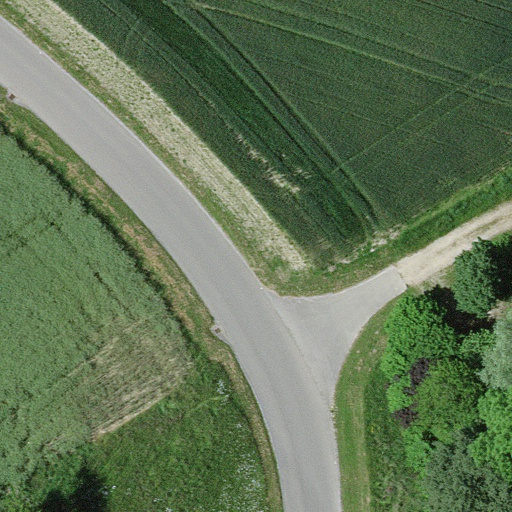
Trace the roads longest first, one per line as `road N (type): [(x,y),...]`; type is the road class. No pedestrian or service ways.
road 1 (tertiary): [(310,511),(258,324),(89,120),(0,44)]
road 2 (track): [(268,361),(511,212)]
